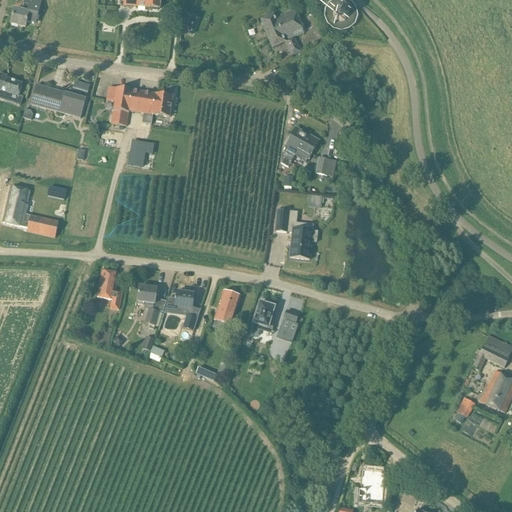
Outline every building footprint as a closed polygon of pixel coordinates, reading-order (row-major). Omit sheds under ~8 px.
[(123,0),(123,6),(145,8),(145,9),(152,9),(152,11),(158,12),(158,9),(160,10),(160,0),(123,0)] [(340,7),(339,7),(328,1),(322,10),(332,16),(332,18),(333,19),(333,20),(334,21),(334,22),(336,23),(337,24),(339,25),(341,25),(343,25),(345,24),(346,23),(347,23),(348,22),(349,21),(349,19),(350,18),(350,17),(350,15),(350,13),(349,12),(348,10),(347,9),(345,8),(344,7),(342,7),(341,7),(340,7)] [(29,6),(23,4),(21,12),(14,10),(11,24),(25,28),(27,21),(36,24),(40,7),(30,4),(29,6)] [(303,35),(292,11),(274,19),(273,16),(261,21),(272,48),(285,43),(292,57),(301,53),(294,38),(303,35)] [(198,19),(185,14),(179,30),(192,35),(198,19)] [(0,75),(0,100),(9,104),(12,96),(18,98),(22,85),(6,80),(7,77),(0,75)] [(90,86),(75,82),(73,90),(72,96),(36,86),(30,106),(80,120),(87,94),(88,94),(90,86)] [(129,112),(132,113),(136,92),(117,89),(109,88),(107,102),(115,103),(112,125),(127,127),(129,112)] [(136,92),(132,113),(144,114),(142,124),(152,125),(153,116),(169,118),(173,97),(156,95),(136,92)] [(165,138),(166,131),(147,128),(146,135),(165,138)] [(284,159),(281,164),(288,168),(291,163),(295,157),(306,164),(313,151),(314,151),(315,150),(314,149),(318,142),(311,138),(310,140),(308,138),(309,137),(296,129),(285,148),(287,149),(282,158),(284,159)] [(189,142),(189,135),(169,133),(169,140),(189,142)] [(152,145),(131,142),(128,166),(141,168),(143,153),(151,155),(152,145)] [(330,162),(319,160),(316,174),(327,177),(330,162)] [(284,187),(291,188),(292,179),(284,179),(284,187)] [(62,210),(67,191),(44,185),(39,204),(62,210)] [(11,187),(3,224),(23,228),(27,229),(27,233),(55,239),(59,223),(25,216),(29,195),(29,194),(30,192),(11,187)] [(309,197),(307,208),(321,210),(322,198),(309,197)] [(287,234),(292,234),(290,259),(309,261),(311,243),(316,244),(317,233),(313,232),(313,231),(296,230),(298,213),(278,211),(275,233),(287,234)] [(21,234),(13,234),(13,227),(1,226),(0,241),(21,242),(21,234)] [(118,275),(102,272),(97,299),(111,301),(110,310),(119,312),(120,306),(123,292),(115,291),(118,275)] [(137,303),(138,303),(138,304),(139,306),(142,306),(144,305),(144,304),(145,304),(144,310),(148,310),(144,322),(150,324),(149,329),(153,331),(160,312),(153,310),(153,306),(154,306),(157,290),(139,288),(137,303)] [(168,299),(164,314),(186,317),(182,329),(194,332),(201,311),(192,308),(194,296),(187,295),(188,293),(178,291),(178,293),(177,293),(176,300),(168,299)] [(240,298),(223,293),(214,321),(232,327),(240,298)] [(274,308),(260,304),(250,335),(257,337),(260,327),(272,331),(273,320),(271,319),(274,308)] [(286,312),(284,319),(296,324),(299,316),(286,312)] [(292,343),(298,326),(284,321),(278,338),(292,343)] [(111,334),(99,331),(96,344),(108,349),(111,334)] [(508,357),(498,352),(502,343),(488,336),(472,369),(475,371),(479,373),(485,360),(489,362),(503,369),(508,357)] [(117,340),(119,338),(117,337),(113,342),(115,344),(112,347),(116,350),(121,344),(117,340)] [(154,340),(146,338),(142,350),(150,352),(154,340)] [(160,363),(165,351),(153,346),(149,359),(160,363)] [(176,364),(182,359),(179,355),(173,361),(176,364)] [(198,368),(195,375),(214,383),(217,376),(198,368)] [(511,397),(511,380),(495,372),(482,403),(505,414),(511,397)] [(475,406),(464,398),(455,412),(466,419),(475,406)] [(385,473),(362,470),(360,490),(359,490),(357,504),(381,507),(385,473)]
